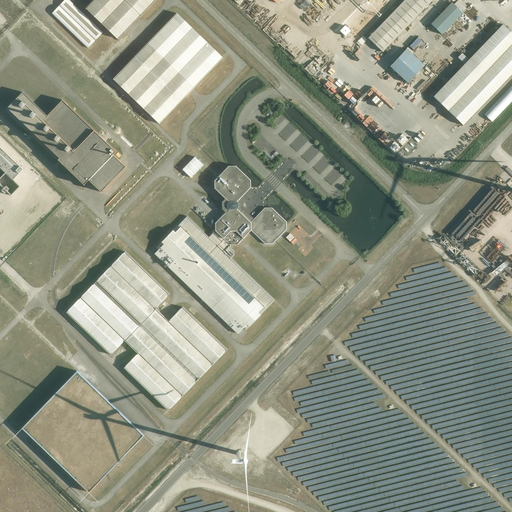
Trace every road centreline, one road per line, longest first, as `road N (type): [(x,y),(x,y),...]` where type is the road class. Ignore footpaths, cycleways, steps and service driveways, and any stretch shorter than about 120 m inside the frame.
road 1 (unclassified): [(426,216),(141,511)]
road 2 (unclassified): [(426,216),(201,0)]
road 3 (track): [(320,327),(511,510)]
road 4 (unclassified): [(511,127),(426,216)]
